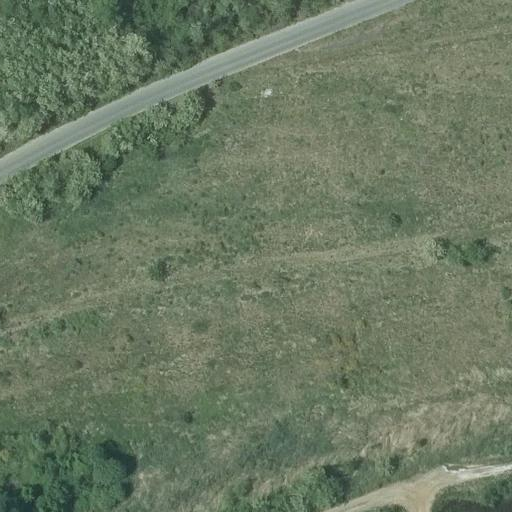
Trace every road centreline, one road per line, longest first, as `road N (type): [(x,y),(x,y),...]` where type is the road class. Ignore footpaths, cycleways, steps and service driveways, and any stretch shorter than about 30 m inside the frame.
road 1 (unclassified): [(0,184),(439,0)]
road 2 (track): [(511,465),(343,511)]
